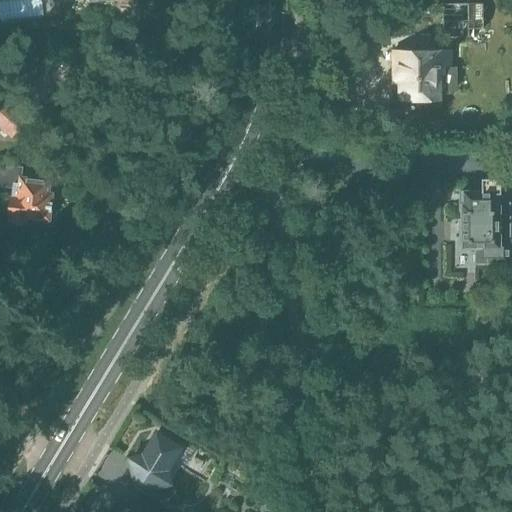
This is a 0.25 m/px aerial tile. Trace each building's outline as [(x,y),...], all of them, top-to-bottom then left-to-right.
[(468,4),(468,29),(483,29),(483,4),(468,4)] [(452,63),(451,47),(395,48),(395,67),(401,67),(401,97),(420,97),(420,103),(440,103),(440,97),(442,97),(441,63),(452,63)] [(0,98),(0,127),(12,138),(27,120),(0,98)] [(0,164),(0,186),(14,188),(13,197),(12,197),(9,216),(11,216),(11,220),(14,224),(22,225),(26,221),(27,218),(50,221),(52,201),(48,201),(49,194),(53,194),(53,193),(49,193),(50,180),(21,177),(22,172),(19,172),(19,168),(22,168),(22,167),(0,164)] [(462,218),(459,219),(459,248),(476,247),(477,263),(492,263),(509,263),(509,246),(499,246),(499,204),(498,204),(498,194),(501,194),(501,178),(482,178),(482,192),(461,192),(461,206),(462,206),(462,218)] [(141,493),(173,485),(170,472),(183,450),(160,436),(147,458),(133,461),(141,493)] [(261,500),(271,500),(271,486),(252,486),(252,500),(261,500)]
